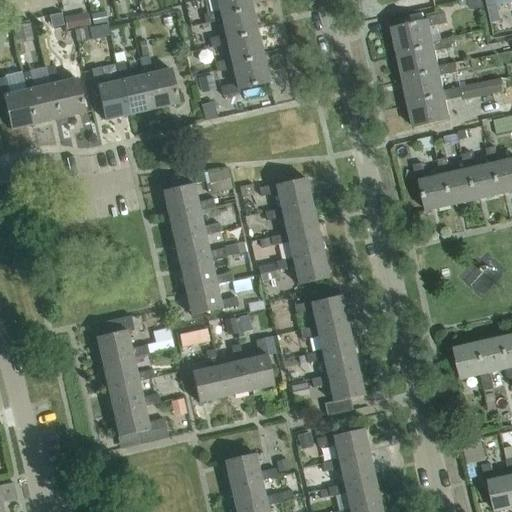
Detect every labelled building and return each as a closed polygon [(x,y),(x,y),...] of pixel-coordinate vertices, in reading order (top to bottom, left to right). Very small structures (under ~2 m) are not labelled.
[(251,10),(248,0),(216,0),(219,11),(204,15),(206,24),(221,20),(220,17),(251,10)] [(257,34),(251,10),(220,17),(221,20),(225,36),(209,39),(211,49),(227,45),(226,41),(257,34)] [(433,46),(432,42),(429,28),(446,24),(444,14),(426,18),(427,21),(391,29),(396,54),(433,46)] [(29,24),(12,28),(15,41),(32,37),(29,24)] [(262,59),(257,34),(226,41),(227,45),(230,60),(215,64),(217,72),(233,69),(232,66),(262,59)] [(438,71),(438,67),(434,52),(451,48),(449,38),(432,42),(433,46),(396,54),(402,79),(438,71)] [(146,75),(155,110),(179,104),(171,69),(153,74),(149,57),(139,59),(143,76),(146,75)] [(268,84),(262,59),(232,66),(233,69),(236,84),(220,88),(223,97),(239,93),(239,90),(268,84)] [(130,115),(155,110),(146,75),(143,76),(129,79),(125,62),(115,65),(119,81),(122,81),(130,115)] [(444,95),(443,91),(440,76),(457,73),(455,63),(438,67),(438,71),(402,79),(407,103),(444,95)] [(52,84),(60,119),(84,114),(77,79),(58,83),(54,66),(45,68),(49,85),(52,84)] [(122,81),(119,81),(104,85),(101,68),(92,70),(96,88),(97,88),(105,121),(130,115),(122,81)] [(36,124),(60,119),(52,84),(49,85),(34,88),(30,71),(21,73),(25,91),(28,90),(36,124)] [(11,130),(36,124),(28,90),(25,91),(10,94),(6,77),(0,77),(0,90),(2,97),(4,97),(11,130)] [(500,80),(460,88),(463,102),(503,93),(500,80)] [(460,88),(443,91),(444,95),(407,103),(412,129),(450,120),(446,101),(462,98),(460,88)] [(493,164),(499,196),(511,192),(511,160),(498,163),(495,147),(485,149),(489,165),(493,164)] [(468,170),(475,201),(499,196),(493,164),(489,165),(473,169),(470,153),(461,155),(465,171),(468,170)] [(436,160),(436,161),(440,177),(444,176),(451,206),(475,201),(468,170),(465,171),(450,174),(446,158),(436,160)] [(422,164),(413,166),(417,184),(420,183),(426,212),(451,206),(444,176),(440,177),(425,180),(422,164)] [(230,190),(227,172),(207,176),(211,194),(230,190)] [(278,193),(281,208),(281,210),(312,203),(306,178),(276,185),(275,184),(258,187),(261,197),(278,193)] [(163,190),(168,216),(199,209),(199,211),(216,207),(214,199),(198,202),(193,184),(163,190)] [(283,216),(287,233),(287,235),(317,228),(312,203),(281,210),(281,208),(264,212),(266,220),(283,216)] [(203,227),(199,211),(199,209),(168,216),(174,241),(205,234),(205,236),(221,232),(220,224),(203,227)] [(289,241),(292,257),(293,260),(323,253),(317,228),(287,235),(287,233),(270,237),(272,245),(289,241)] [(209,252),(205,236),(205,234),(174,241),(180,266),(210,259),(210,260),(227,256),(225,248),(209,252)] [(329,278),(323,253),(293,260),(292,257),(276,261),(278,270),(294,266),(298,285),(329,278)] [(214,277),(210,260),(210,259),(180,266),(185,291),(215,284),(216,286),(233,282),(231,273),(214,277)] [(219,301),(216,286),(215,284),(185,291),(191,316),(221,309),(221,310),(238,306),(237,297),(219,301)] [(316,328),(347,321),(341,296),(311,303),(311,302),(294,306),(296,314),(313,311),(316,327),(316,328)] [(96,338),(102,363),(132,356),(133,358),(149,354),(147,345),(131,349),(127,332),(134,331),(131,316),(101,323),(104,336),(96,338)] [(318,336),(322,351),(322,353),(352,346),(347,321),(316,328),(316,327),(300,330),(302,339),(318,336)] [(178,335),(181,348),(209,342),(207,329),(178,335)] [(279,336),(268,336),(269,353),(280,352),(279,336)] [(259,356),(243,360),(241,361),(248,391),(273,385),(266,355),(268,354),(264,339),(255,341),(259,356)] [(504,339),(479,344),(486,375),(491,374),(506,371),(509,386),(511,385),(511,369),(504,339)] [(486,375),(479,344),(455,349),(462,381),(481,376),(485,392),(494,390),(491,374),(486,375)] [(223,397),(248,391),(241,361),(243,360),(239,345),(231,347),(234,362),(219,365),(216,366),(223,397)] [(323,359),(327,376),(327,378),(358,371),(352,346),(322,353),(322,351),(305,355),(307,363),(323,359)] [(198,402),(223,397),(216,366),(219,365),(215,350),(206,352),(210,368),(191,372),(198,402)] [(136,374),(133,358),(132,356),(102,363),(107,388),(138,381),(138,382),(154,378),(152,371),(136,374)] [(329,384),(333,402),(324,404),(327,416),(353,410),(350,399),(364,396),(358,371),(327,378),(327,376),(311,380),(313,388),(329,384)] [(138,381),(107,388),(113,412),(143,406),(160,403),(158,394),(142,398),(138,382),(138,381)] [(494,394),(485,396),(489,412),(488,412),(491,427),(500,425),(494,394)] [(143,406),(113,412),(119,437),(140,432),(142,444),(168,438),(163,419),(147,423),(143,406)] [(335,444),(338,460),(339,461),(368,454),(363,429),(333,436),(333,434),(316,438),(318,447),(335,444)] [(481,443),(464,448),(468,465),(486,461),(481,443)] [(224,460),(230,485),(260,479),(261,481),(277,477),(275,469),(259,472),(254,454),(224,460)] [(340,468),(344,484),(344,486),(374,479),(368,454),(339,461),(338,460),(322,463),(324,472),(340,468)] [(495,511),(496,511),(511,508),(511,476),(510,476),(495,480),(491,465),(482,467),(486,484),(489,483),(495,511)] [(230,485),(236,510),(266,504),(266,506),(283,502),(281,493),(265,497),(261,481),(260,479),(230,485)] [(345,493),(349,509),(349,511),(380,504),(374,479),(344,486),(344,484),(327,488),(330,497),(345,493)] [(0,511),(2,511),(0,503),(16,499),(12,483),(0,485),(0,511)]
